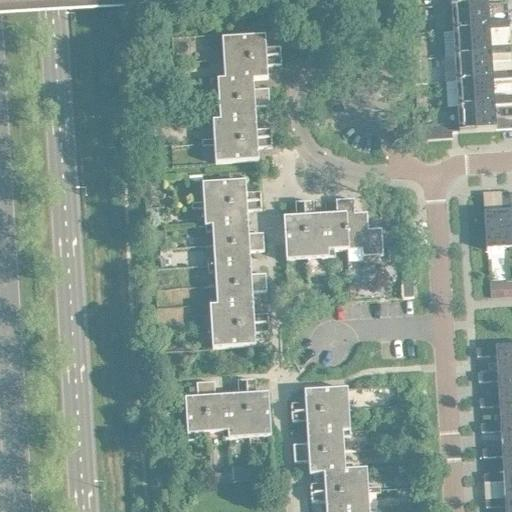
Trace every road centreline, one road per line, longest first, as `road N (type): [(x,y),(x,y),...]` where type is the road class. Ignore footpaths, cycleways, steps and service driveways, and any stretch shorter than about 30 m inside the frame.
road 1 (secondary): [(85,511),(52,0)]
road 2 (secondary): [(0,155),(20,511)]
road 3 (residential): [(446,322),(460,511)]
road 4 (residential): [(440,178),(446,322)]
road 5 (residential): [(322,349),(343,326),(446,322)]
